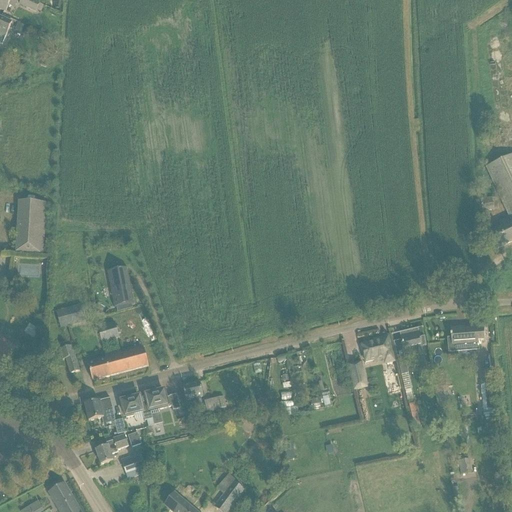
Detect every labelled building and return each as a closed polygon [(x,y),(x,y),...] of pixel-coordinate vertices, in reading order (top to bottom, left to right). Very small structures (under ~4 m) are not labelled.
[(0,0),(0,10),(5,13),(8,6),(14,8),(17,2),(13,0),(0,0)] [(21,0),(20,5),(36,12),(39,4),(30,0),(21,0)] [(0,44),(2,45),(7,34),(12,23),(9,21),(5,20),(0,17),(0,44)] [(11,36),(22,40),(27,26),(16,22),(11,36)] [(511,155),(485,168),(509,218),(500,222),(502,227),(486,234),(494,251),(511,242),(511,155)] [(492,198),(481,199),(482,213),(483,212),(484,221),(490,220),(489,211),(499,210),(497,198),(492,198)] [(15,253),(43,254),(46,203),(18,202),(15,253)] [(127,269),(107,273),(114,308),(134,304),(127,269)] [(81,305),(56,313),(61,329),(86,322),(81,305)] [(98,327),(102,343),(120,337),(115,322),(98,327)] [(450,339),(448,339),(449,353),(471,351),(470,346),(479,346),(478,342),(485,341),(484,338),(484,328),(460,330),(460,328),(451,329),(451,335),(450,335),(450,337),(450,339)] [(425,337),(420,338),(418,329),(399,333),(400,337),(404,351),(414,349),(418,367),(419,372),(427,370),(426,365),(422,347),(427,346),(425,337)] [(0,362),(5,366),(17,349),(0,337),(0,362)] [(362,346),(366,363),(384,359),(385,364),(394,362),(388,337),(380,339),(381,342),(362,346)] [(60,351),(63,361),(66,360),(70,374),(79,372),(72,347),(60,351)] [(106,359),(88,364),(93,382),(148,367),(143,347),(106,357),(106,359)] [(397,357),(401,375),(408,373),(404,356),(397,357)] [(349,366),(354,390),(366,388),(361,363),(349,366)] [(481,372),(482,386),(492,385),(491,371),(481,372)] [(398,378),(389,380),(392,392),(400,390),(398,378)] [(199,384),(183,388),(185,398),(186,402),(193,400),(195,410),(202,408),(200,398),(203,398),(202,394),(199,384)] [(492,385),(482,386),(484,410),(494,409),(492,385)] [(447,389),(437,390),(439,408),(449,407),(447,389)] [(148,396),(146,396),(147,398),(148,403),(150,413),(151,413),(168,409),(168,408),(172,407),(173,411),(180,409),(177,395),(169,397),(170,398),(166,399),(164,392),(162,392),(158,393),(156,394),(156,392),(148,394),(148,396)] [(224,397),(204,402),(205,407),(206,413),(226,408),(224,397)] [(124,402),(122,402),(126,419),(135,417),(134,415),(142,413),(145,422),(147,422),(148,428),(154,427),(153,420),(151,413),(150,413),(148,403),(141,405),(140,400),(139,398),(132,400),(131,398),(123,400),(124,402)] [(85,405),(89,422),(103,419),(104,423),(115,420),(110,399),(101,401),(101,402),(100,402),(99,402),(85,405)] [(409,405),(414,427),(420,426),(417,414),(419,413),(417,403),(409,405)] [(114,422),(117,436),(126,434),(123,419),(122,420),(114,422)] [(141,445),(137,434),(128,437),(132,449),(141,445)] [(113,440),(114,441),(105,444),(107,448),(96,452),(101,466),(113,462),(111,456),(118,453),(118,451),(128,448),(124,436),(123,436),(113,440)] [(145,468),(142,458),(140,453),(133,456),(135,461),(123,465),(126,475),(145,468)] [(458,462),(460,475),(471,474),(469,460),(458,462)] [(236,484),(215,508),(219,511),(226,511),(244,490),(236,484)] [(49,494),(59,511),(79,511),(64,485),(49,494)] [(171,498),(165,506),(171,511),(195,511),(188,505),(182,501),(174,494),(171,498)] [(21,511),(43,511),(44,511),(38,501),(21,511)]
